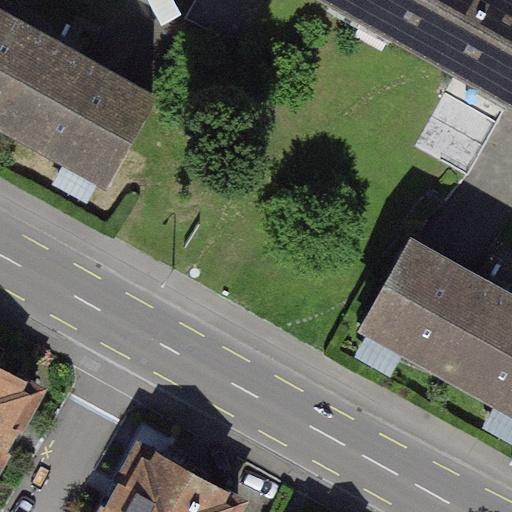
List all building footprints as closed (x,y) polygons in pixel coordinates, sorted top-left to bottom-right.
[(200,0),(188,21),(237,48),(264,0),(200,0)] [(375,0),(338,0),(366,16),(375,0)] [(511,97),(511,0),(375,0),(366,16),(461,69),(511,97)] [(0,120),(109,181),(154,100),(0,13),(0,120)] [(511,98),(511,97),(461,69),(417,147),(469,176),(511,98)] [(511,297),(413,243),(367,326),(511,405),(511,297)] [(50,383),(0,355),(0,461),(5,464),(50,383)] [(243,511),(256,489),(150,429),(102,511),(243,511)]
